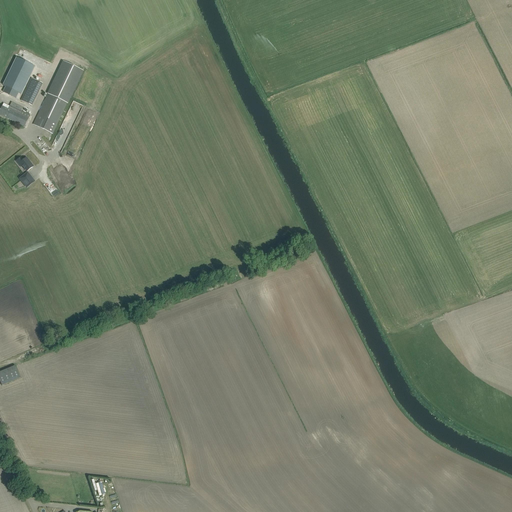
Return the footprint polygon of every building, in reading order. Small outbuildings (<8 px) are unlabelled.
[(17,58),(4,86),(12,90),(10,95),(17,98),(19,93),(22,94),(35,66),(17,58)] [(83,71),(64,62),(50,90),(34,125),(53,134),(69,99),(83,71)] [(32,106),(43,84),(32,78),(25,92),(21,100),(32,106)] [(0,111),(0,114),(25,127),(30,115),(21,111),(23,107),(11,102),(8,109),(3,106),(0,111)] [(23,160),(21,157),(20,157),(16,160),(16,161),(21,167),(23,166),(27,171),(33,166),(31,163),(30,164),(26,158),(23,160)] [(27,188),(35,181),(28,173),(21,180),(27,188)] [(15,366),(0,372),(0,380),(2,385),(20,378),(15,366)] [(107,494),(111,508),(120,505),(117,493),(111,495),(111,493),(107,494)]
